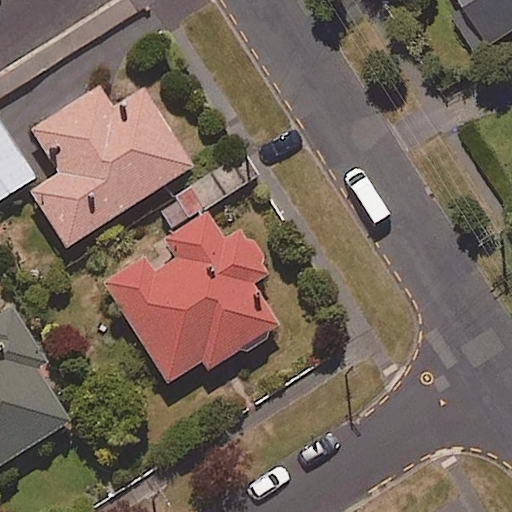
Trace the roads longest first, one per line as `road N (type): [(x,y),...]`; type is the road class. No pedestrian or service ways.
road 1 (residential): [(502,368),(265,0)]
road 2 (residential): [(277,511),(502,368)]
